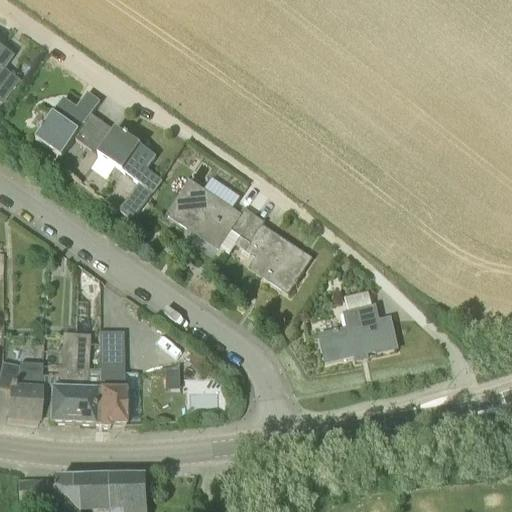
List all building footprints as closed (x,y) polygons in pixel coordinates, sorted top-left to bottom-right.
[(0,89),(9,96),(18,83),(3,72),(12,59),(0,50),(0,89)] [(87,150),(103,126),(92,117),(100,105),(87,96),(76,111),(63,102),(44,130),(42,129),(40,132),(42,133),(36,141),(62,160),(75,141),(87,150)] [(103,126),(87,150),(153,196),(162,183),(147,172),(156,159),(116,132),(115,134),(103,126)] [(242,237),(255,218),(244,211),(239,218),(190,185),(168,218),(218,252),(232,230),(242,237)] [(255,218),(242,237),(236,248),(257,262),(251,271),(263,279),(262,281),(288,298),(305,274),(296,268),(304,256),(263,229),(265,225),(255,218)] [(378,323),(374,304),(343,311),(348,332),(319,338),(326,366),(377,354),(377,356),(397,352),(390,320),(378,323)] [(100,393),(99,428),(99,431),(109,431),(109,428),(124,428),(123,335),(98,336),(99,372),(100,393)] [(75,427),(78,341),(63,340),(61,379),(41,378),(40,392),(39,421),(49,421),(49,426),(75,427)] [(100,393),(99,372),(86,372),(88,341),(78,341),(75,427),(99,428),(100,393)] [(202,364),(192,354),(185,361),(195,371),(202,364)] [(39,421),(40,392),(19,391),(20,371),(2,367),(0,379),(0,391),(9,393),(7,424),(38,426),(39,421)] [(147,511),(147,480),(20,485),(21,510),(55,508),(55,511),(147,511)]
